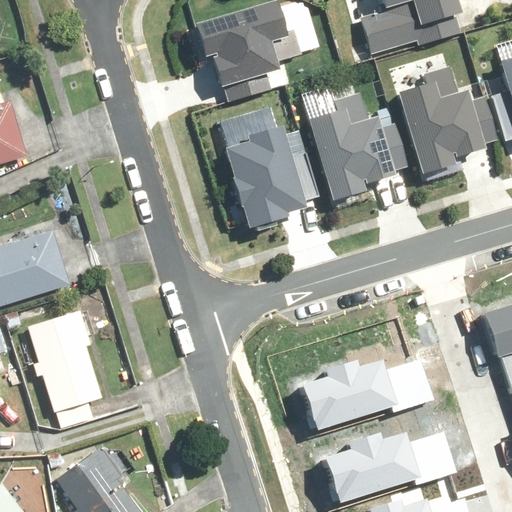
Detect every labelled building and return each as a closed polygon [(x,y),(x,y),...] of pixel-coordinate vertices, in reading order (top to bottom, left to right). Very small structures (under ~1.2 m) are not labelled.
[(273,0),(263,0),(191,21),(200,54),(208,51),(218,85),(223,83),(227,96),(266,85),(262,72),(276,68),(273,60),(302,52),(293,23),(281,26),(273,0)] [(375,0),(379,10),(360,16),(370,49),(416,35),(417,40),(457,28),(452,11),(457,10),(454,0),(375,0)] [(511,56),(495,62),(511,110),(511,56)] [(393,93),(415,170),(447,161),(446,155),(491,142),(477,93),(463,97),(461,87),(455,89),(447,65),(421,72),(424,85),(393,93)] [(306,117),(328,194),(360,185),(358,179),(404,166),(390,117),(376,121),(373,111),(367,113),(360,88),(333,96),(337,108),(306,117)] [(0,169),(23,163),(6,105),(0,106),(0,169)] [(243,139),(222,146),(247,225),(286,212),(285,208),(301,203),(276,123),(242,133),(243,139)] [(43,233),(0,246),(0,309),(62,290),(43,233)] [(496,355),(502,353),(511,350),(511,311),(484,320),(496,355)] [(77,314),(19,331),(52,438),(92,426),(86,409),(105,404),(77,314)] [(511,350),(502,353),(511,385),(511,350)] [(307,382),(320,424),(392,403),(394,409),(434,398),(422,357),(385,368),(383,358),(357,366),(356,361),(328,369),(330,375),(307,382)] [(330,457),(343,499),(414,478),(416,485),(456,473),(445,432),(408,443),(405,433),(380,441),(379,436),(351,444),(353,450),(330,457)] [(135,511),(92,452),(49,482),(69,511),(135,511)] [(16,511),(0,489),(0,511),(16,511)] [(469,511),(466,500),(430,511),(427,501),(402,509),(400,504),(373,511),(372,511),(469,511)]
